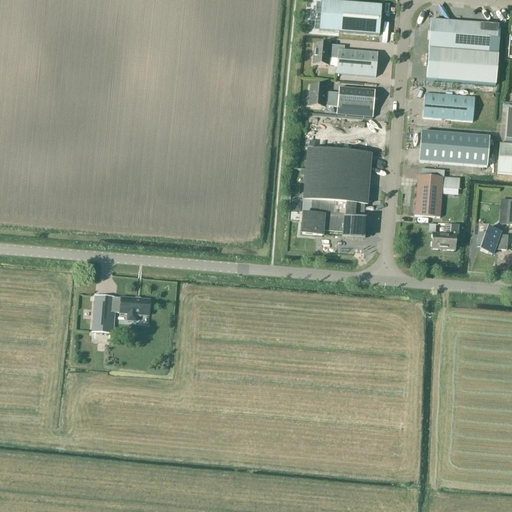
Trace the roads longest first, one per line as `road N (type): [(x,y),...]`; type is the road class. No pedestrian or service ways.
road 1 (tertiary): [(384,281),(0,248)]
road 2 (unclassified): [(384,281),(406,16),(417,0)]
road 3 (tertiary): [(511,291),(384,281)]
